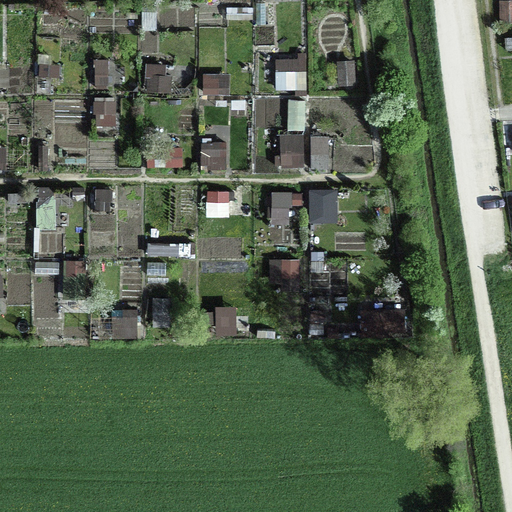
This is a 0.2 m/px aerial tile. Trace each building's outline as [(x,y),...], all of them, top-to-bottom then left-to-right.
[(511,0),(498,0),(499,21),(511,21),(511,0)] [(511,49),(511,31),(502,32),(503,50),(511,49)] [(297,57),(276,57),(276,88),(295,88),(295,95),(307,95),(306,51),(297,51),(297,57)] [(92,88),(108,88),(108,57),(92,58),(92,88)] [(357,83),(354,59),(335,61),(338,85),(357,83)] [(169,62),(146,61),(145,90),(169,91),(169,62)] [(0,92),(9,92),(10,67),(0,66),(0,92)] [(231,93),(231,72),(203,72),(203,93),(231,93)] [(115,134),(114,95),(92,95),(93,135),(115,134)] [(275,167),(305,166),(304,132),(281,133),(282,153),(275,154),(275,167)] [(330,132),(310,133),(311,168),(331,167),(330,132)] [(202,170),(227,170),(226,140),(201,140),(202,170)] [(51,143),(34,143),(35,171),(51,171),(51,143)] [(183,166),(183,146),(149,145),(148,165),(183,166)] [(36,228),(56,228),(56,184),(36,184),(36,228)] [(85,199),(85,185),(73,186),(73,200),(85,199)] [(110,210),(111,187),(94,186),(93,209),(110,210)] [(272,223),(290,223),(289,205),(302,204),(302,188),(271,189),(272,223)] [(309,219),(333,219),(333,188),(309,188),(309,219)] [(206,191),(207,215),(222,214),(222,207),(234,207),(233,190),(206,191)] [(281,291),(300,291),(300,257),(270,257),(270,283),(281,283),(281,291)] [(201,323),(216,323),(216,309),(201,309),(201,323)] [(325,309),(310,309),(310,321),(325,321),(325,309)]
